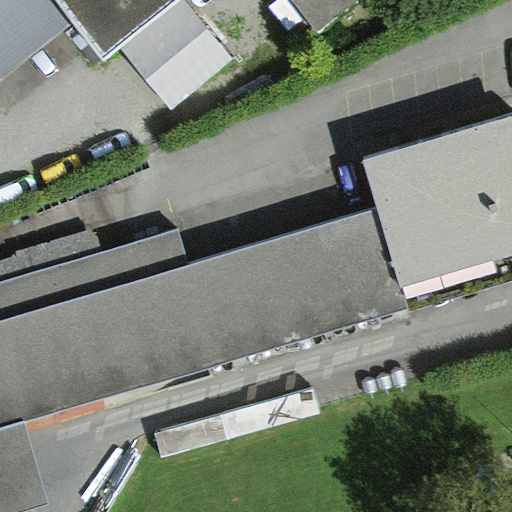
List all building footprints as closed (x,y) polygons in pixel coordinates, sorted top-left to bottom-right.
[(0,0),(0,82),(68,30),(45,0),(0,0)] [(61,0),(109,59),(182,0),(61,0)] [(187,0),(178,0),(124,43),(174,106),(234,59),(187,0)] [(290,0),(314,32),(356,0),(290,0)] [(177,231),(0,282),(0,507),(46,494),(22,414),(406,301),(398,275),(511,241),(511,111),(359,156),(373,202),(185,258),(177,231)]
